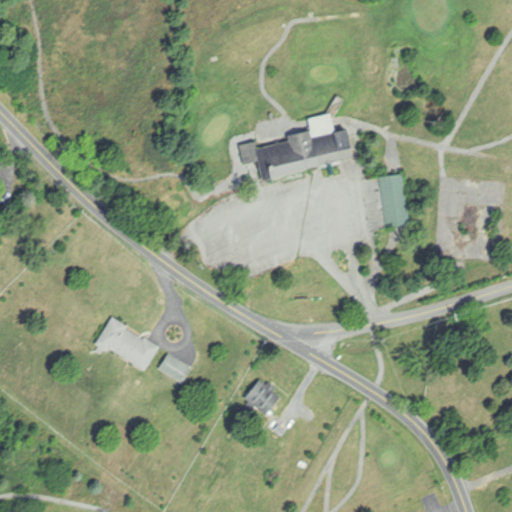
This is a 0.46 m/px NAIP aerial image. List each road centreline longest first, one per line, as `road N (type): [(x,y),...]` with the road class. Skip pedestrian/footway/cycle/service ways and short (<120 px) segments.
road 1 (tertiary): [(511,286),(374,324),(318,333),(270,328),(136,238),(0,109)]
road 2 (tertiary): [(469,511),(446,457),(416,421),(270,328)]
